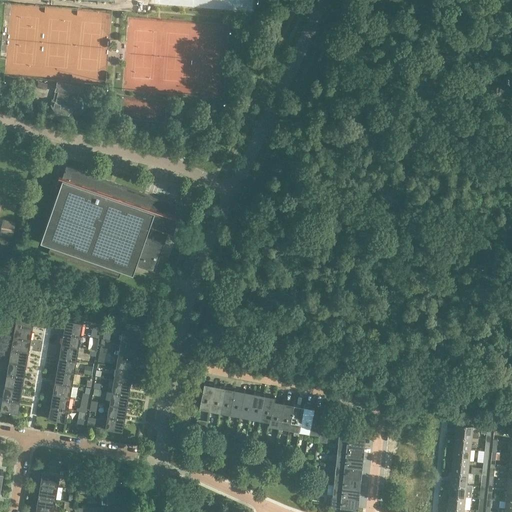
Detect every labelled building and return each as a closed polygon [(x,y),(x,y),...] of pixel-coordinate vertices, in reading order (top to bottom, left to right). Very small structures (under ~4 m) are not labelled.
[(79,88),(58,82),(55,91),(58,92),(56,101),(52,100),(48,117),(69,123),(74,105),(67,104),(69,95),(77,97),(79,88)] [(177,205),(114,183),(66,166),(40,240),(51,244),(48,253),(119,278),(122,269),(133,272),(136,264),(154,271),(168,231),(173,233),(175,227),(174,226),(177,218),(173,217),(177,205)] [(3,219),(0,231),(0,235),(12,238),(16,221),(3,219)] [(35,315),(17,312),(15,324),(33,327),(35,315)] [(83,323),(65,320),(63,332),(81,335),(83,323)] [(30,339),(33,327),(15,324),(13,336),(30,339)] [(90,337),(94,337),(98,338),(99,335),(96,335),(98,327),(92,326),(90,337)] [(140,333),(122,330),(120,342),(137,345),(140,333)] [(61,345),(79,348),(81,335),(63,332),(61,345)] [(11,349),(28,352),(30,339),(13,336),(11,349)] [(137,345),(120,342),(118,354),(135,357),(137,345)] [(59,357),(76,360),(79,348),(61,345),(59,357)] [(26,364),(28,352),(11,349),(8,361),(26,364)] [(135,357),(118,354),(116,367),(133,370),(135,357)] [(79,356),(78,364),(89,366),(90,359),(79,356)] [(57,369),(74,372),(76,360),(59,357),(57,369)] [(24,377),(26,364),(8,361),(6,373),(24,377)] [(133,370),(116,367),(113,379),(131,382),(133,370)] [(55,382),(72,385),(74,372),(57,369),(55,382)] [(22,389),(24,377),(6,373),(4,386),(22,389)] [(131,382),(113,379),(111,391),(129,394),(131,382)] [(52,394),(70,397),(72,385),(55,382),(52,394)] [(204,382),(199,408),(210,409),(215,384),(204,382)] [(220,411),(224,386),(215,384),(210,409),(220,411)] [(20,401),(22,389),(4,386),(2,398),(20,401)] [(224,386),(220,411),(230,413),(235,388),(224,386)] [(235,388),(230,413),(240,415),(245,390),(235,388)] [(245,390),(240,415),(250,417),(255,391),(245,390)] [(129,394),(111,391),(109,404),(127,407),(129,394)] [(255,391),(250,417),(260,419),(265,393),(255,391)] [(274,399),(275,395),(265,393),(260,419),(269,421),(269,420),(270,421),(274,399)] [(50,406),(68,409),(70,397),(52,394),(50,406)] [(0,410),(17,414),(20,401),(2,398),(0,397),(0,410)] [(269,421),(268,425),(279,427),(284,401),(274,399),(270,421),(269,420),(269,421)] [(284,401),(279,427),(289,429),(294,403),(284,401)] [(299,430),(304,405),(294,403),(289,429),(299,430)] [(107,416),(124,419),(127,407),(109,404),(107,416)] [(309,432),(314,407),(304,405),(299,430),(309,432)] [(48,419),(66,422),(68,409),(50,406),(48,419)] [(319,434),(324,409),(314,407),(309,432),(319,434)] [(105,428),(122,431),(124,419),(107,416),(105,428)] [(360,430),(363,419),(357,417),(354,428),(360,430)] [(88,418),(87,426),(93,427),(95,419),(88,418)] [(473,425),(456,423),(455,435),(471,437),(478,437),(478,432),(472,432),(473,425)] [(365,436),(339,433),(338,443),(364,446),(365,436)] [(470,449),(471,437),(455,435),(454,447),(470,449)] [(363,456),(364,446),(338,443),(337,453),(363,456)] [(454,447),(453,459),(469,461),(470,449),(454,447)] [(363,456),(337,453),(336,464),(362,466),(363,456)] [(451,471),(468,473),(469,461),(453,459),(451,471)] [(360,477),(362,466),(336,464),(335,474),(360,477)] [(60,474),(42,471),(40,483),(58,486),(60,474)] [(466,484),(468,473),(451,471),(450,483),(466,484)] [(360,477),(335,474),(333,484),(359,487),(360,477)] [(503,488),(506,489),(511,489),(511,477),(508,477),(507,483),(503,483),(503,488)] [(100,500),(100,501),(114,501),(114,492),(116,493),(116,486),(114,486),(114,484),(102,484),(102,478),(80,478),(79,493),(94,493),(94,500),(100,500)] [(40,483),(38,496),(56,498),(58,486),(40,483)] [(465,496),(466,490),(472,491),(472,485),(466,484),(450,483),(449,495),(465,496)] [(333,484),(332,494),(358,497),(359,487),(333,484)] [(331,504),(357,507),(358,497),(332,494),(331,504)] [(464,508),(465,496),(449,495),(447,507),(464,508)] [(36,508),(54,511),(56,498),(38,496),(36,508)] [(498,506),(497,511),(499,511),(511,511),(511,501),(505,501),(504,507),(498,506)]
